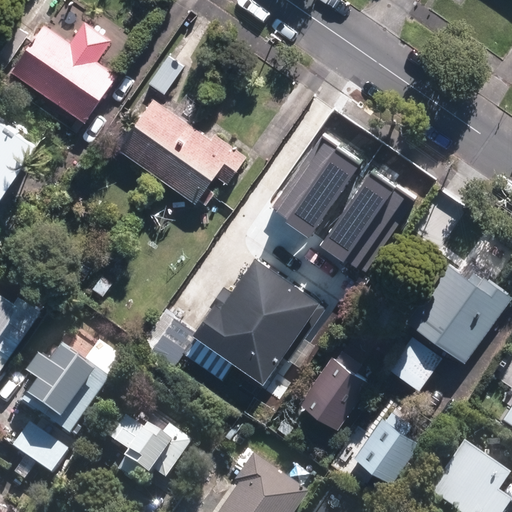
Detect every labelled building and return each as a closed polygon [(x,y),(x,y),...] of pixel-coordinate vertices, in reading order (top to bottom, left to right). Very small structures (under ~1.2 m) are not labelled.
[(0,33),(0,62),(8,68),(32,33),(10,18),(0,33)] [(100,57),(113,38),(87,21),(74,40),(48,22),(15,71),(88,120),(121,72),(100,57)] [(172,54),(152,82),(168,93),(188,65),(172,54)] [(160,174),(195,124),(193,123),(158,97),(122,147),(160,174)] [(0,204),(42,144),(0,114),(0,204)] [(195,124),(160,174),(199,202),(219,174),(230,183),(250,154),(218,131),(215,137),(195,124)] [(266,213),(306,240),(359,164),(319,137),(266,213)] [(369,170),(316,247),(363,279),(416,202),(369,170)] [(227,283),(196,329),(270,380),(326,298),(260,253),(236,289),(227,283)] [(412,320),(471,363),(511,306),(511,290),(490,275),(484,283),(454,262),(412,320)] [(116,282),(105,274),(96,287),(107,295),(116,282)] [(0,324),(17,300),(0,287),(0,324)] [(448,356),(416,334),(392,368),(424,390),(448,356)] [(115,373),(68,340),(57,356),(47,349),(34,367),(44,374),(28,396),(75,430),(115,373)] [(367,363),(347,349),(341,358),(336,354),(303,401),(343,429),(375,382),(361,372),(367,363)] [(172,473),(198,436),(176,420),(169,430),(155,421),(152,426),(128,408),(112,430),(136,447),(123,465),(145,481),(153,470),(158,473),(163,467),(172,473)] [(386,415),(358,456),(398,483),(426,443),(411,432),(417,423),(397,410),(391,418),(386,415)] [(18,442),(58,469),(75,444),(35,417),(18,442)] [(290,435),(297,426),(286,419),(280,428),(290,435)] [(511,474),(471,446),(436,496),(459,511),(511,511),(511,499),(507,495),(511,487),(511,474)] [(295,511),(313,486),(257,447),(238,475),(243,478),(219,511),(295,511)]
